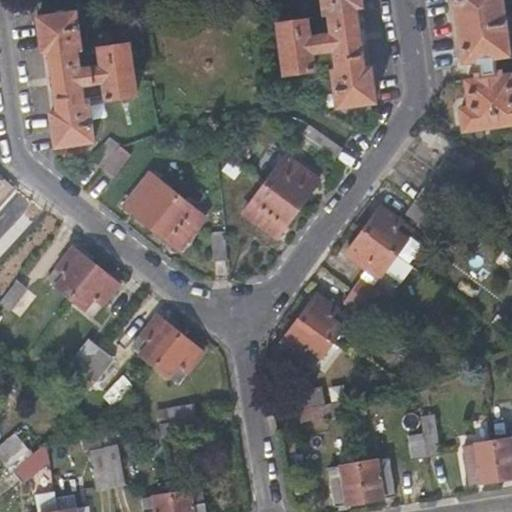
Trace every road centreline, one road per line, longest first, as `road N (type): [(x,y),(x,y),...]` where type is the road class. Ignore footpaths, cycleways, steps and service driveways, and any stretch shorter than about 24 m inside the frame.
road 1 (residential): [(241,332),(414,103),(402,0)]
road 2 (residential): [(0,55),(13,150),(25,165),(241,332)]
road 3 (residential): [(271,511),(241,332)]
